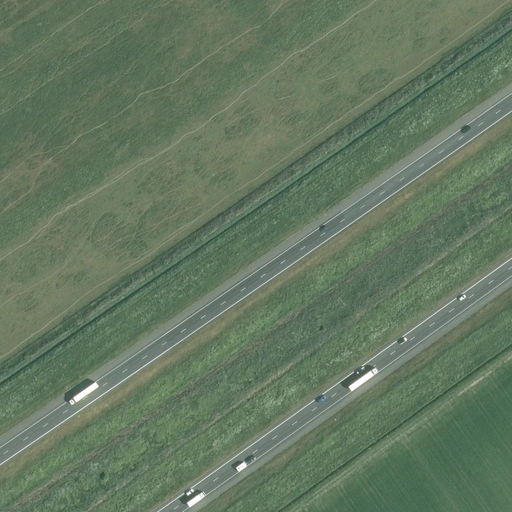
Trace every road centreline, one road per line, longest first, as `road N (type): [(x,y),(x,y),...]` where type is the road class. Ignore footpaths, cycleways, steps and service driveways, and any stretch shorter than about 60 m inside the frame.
road 1 (motorway): [(511,100),(0,448)]
road 2 (motorway): [(166,511),(511,268)]
